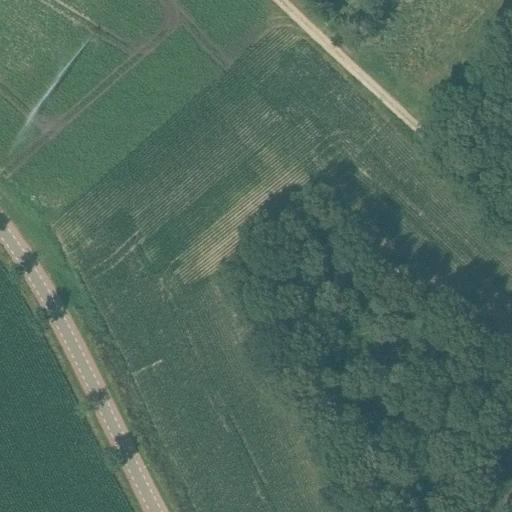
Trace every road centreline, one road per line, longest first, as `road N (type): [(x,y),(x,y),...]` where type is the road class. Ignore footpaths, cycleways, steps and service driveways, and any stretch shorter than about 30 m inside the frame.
road 1 (unclassified): [(156,511),(54,309),(0,229)]
road 2 (track): [(511,210),(364,81)]
